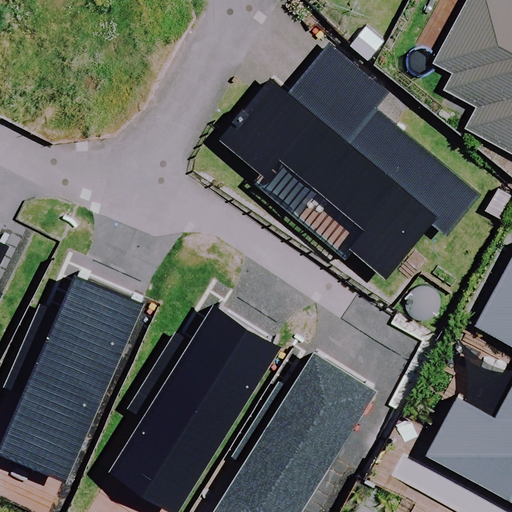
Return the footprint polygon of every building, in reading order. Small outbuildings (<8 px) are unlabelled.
[(511,0),(473,0),(437,68),(485,94),(468,126),(511,149),(511,0)] [(366,229),(351,248),(388,278),(403,260),(432,223),(433,224),(448,236),(484,191),(376,105),(390,88),(332,43),(292,93),(274,79),(222,144),(266,180),(282,161),(366,229)] [(0,255),(15,226),(0,217),(0,308),(10,289),(0,283),(0,255)] [(511,255),(481,314),(511,330),(511,386),(501,407),(464,387),(435,441),(511,481),(511,255)] [(9,431),(73,459),(150,286),(85,258),(66,302),(46,294),(10,376),(30,384),(9,431)] [(120,453),(186,493),(287,329),(221,288),(194,333),(179,324),(133,398),(148,407),(120,453)] [(213,504),(226,511),(301,511),(387,374),(320,333),(213,504)]
